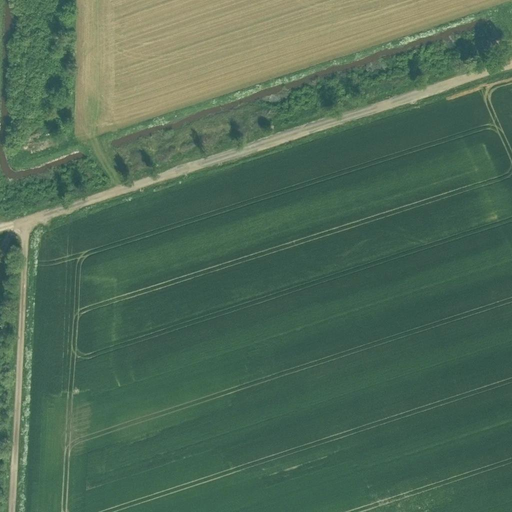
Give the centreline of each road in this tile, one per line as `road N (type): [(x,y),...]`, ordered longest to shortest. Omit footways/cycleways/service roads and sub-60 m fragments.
road 1 (unclassified): [(511,62),(24,220)]
road 2 (unclassified): [(24,220),(9,511)]
